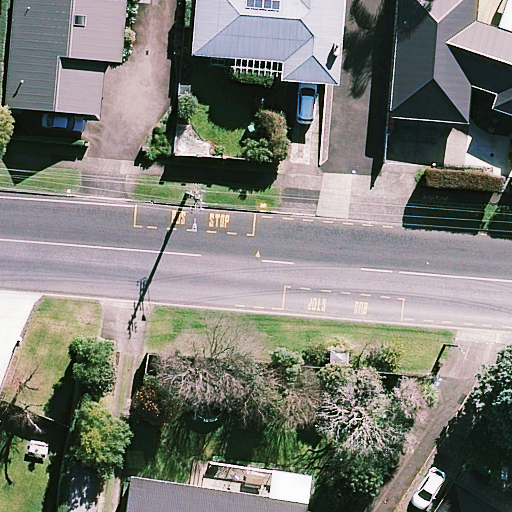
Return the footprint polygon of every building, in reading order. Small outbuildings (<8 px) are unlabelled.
[(15,0),(5,103),(98,112),(103,58),(118,59),(123,0),(15,0)] [(340,0),(195,0),(191,55),(279,63),(278,75),(334,80),(340,0)] [(471,0),(397,0),(390,114),(464,119),(466,83),(511,97),(511,32),(470,20),(471,0)] [(301,511),(306,474),(194,460),(192,483),(128,475),(123,511),(301,511)] [(503,491),(462,465),(432,511),(505,511),(494,505),(503,491)] [(93,511),(98,468),(70,466),(65,511),(93,511)]
